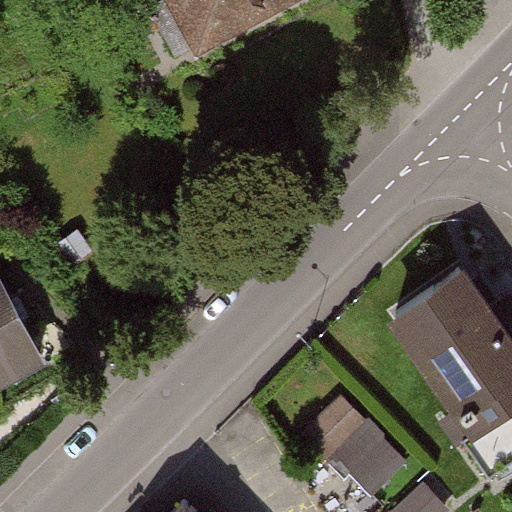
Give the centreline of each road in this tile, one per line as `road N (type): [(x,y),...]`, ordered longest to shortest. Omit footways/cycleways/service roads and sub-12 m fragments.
road 1 (residential): [(162,406),(469,111)]
road 2 (residential): [(56,511),(162,406)]
road 3 (unclassified): [(162,406),(242,511)]
